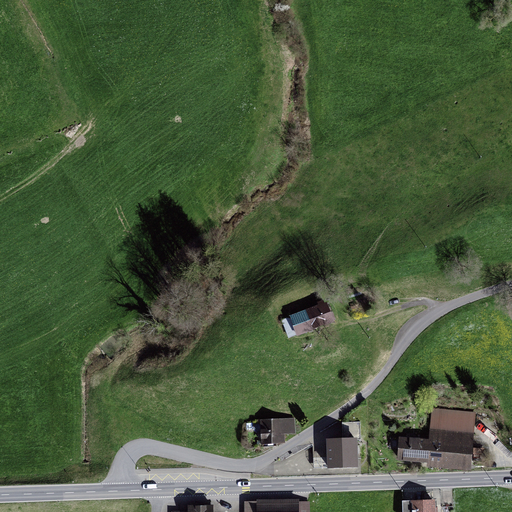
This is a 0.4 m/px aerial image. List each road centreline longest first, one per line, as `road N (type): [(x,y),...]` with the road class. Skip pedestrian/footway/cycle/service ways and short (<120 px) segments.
road 1 (unclassified): [(511,283),(435,309),(367,391),(281,454),(241,465),(139,449),(125,453),(122,490)]
road 2 (secondary): [(122,490),(511,478)]
road 3 (secondary): [(0,494),(122,490)]
